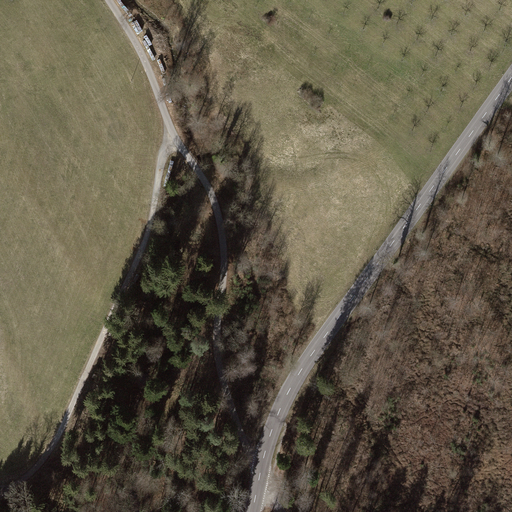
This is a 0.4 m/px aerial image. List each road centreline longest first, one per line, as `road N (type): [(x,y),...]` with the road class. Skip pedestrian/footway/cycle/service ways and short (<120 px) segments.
road 1 (tertiary): [(253,511),(270,433),(299,374),(511,76)]
road 2 (track): [(172,130),(141,251),(58,433),(39,463),(0,495)]
road 3 (track): [(172,130),(218,212),(219,363),(260,477)]
road 4 (track): [(108,0),(146,62),(172,130)]
